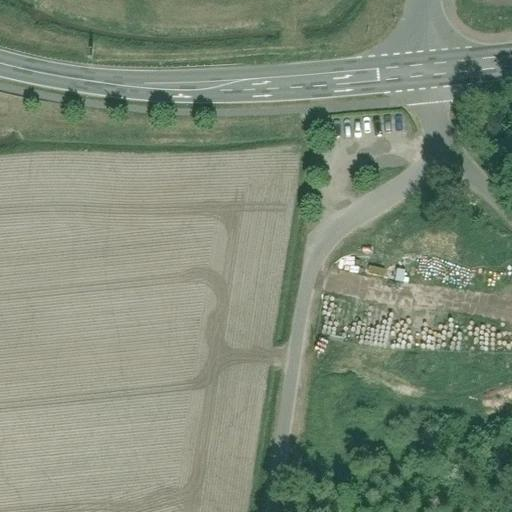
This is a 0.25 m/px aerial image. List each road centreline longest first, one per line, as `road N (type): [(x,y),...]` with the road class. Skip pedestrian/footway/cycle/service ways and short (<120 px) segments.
road 1 (track): [(428,120),(413,175),(324,248),(303,290),(266,511)]
road 2 (tertiary): [(422,84),(208,92),(37,80),(0,67)]
road 3 (unclassified): [(422,84),(428,120),(457,176),(511,222)]
